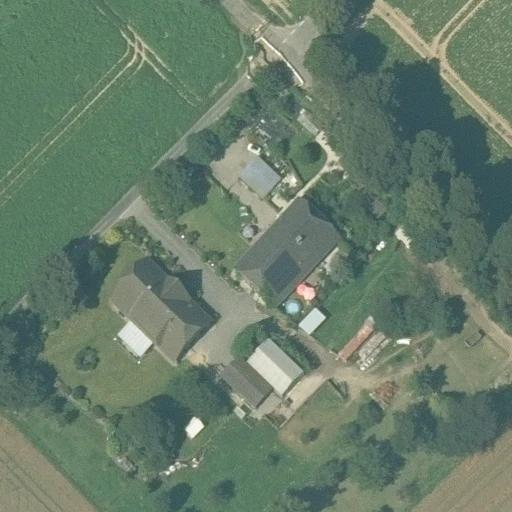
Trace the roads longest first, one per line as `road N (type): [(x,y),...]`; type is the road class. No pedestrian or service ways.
road 1 (track): [(283,47),(0,331)]
road 2 (tertiary): [(283,47),(511,274)]
road 3 (track): [(129,201),(250,317)]
